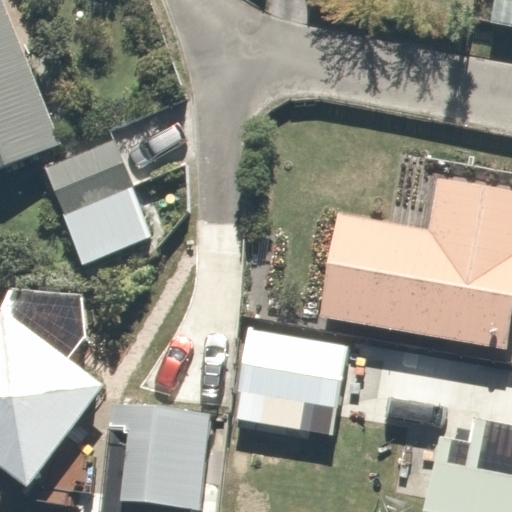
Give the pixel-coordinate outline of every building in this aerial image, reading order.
[(0,0),(0,174),(66,149),(8,0),(0,0)] [(511,0),(489,0),(485,35),(511,39),(511,0)] [(116,144),(42,169),(85,290),(158,264),(116,144)] [(505,351),(511,318),(511,195),(440,181),(431,224),(338,205),(315,312),(505,351)] [(103,392),(0,321),(0,471),(33,494),(103,392)] [(262,328),(250,398),(344,413),(356,344),(262,328)] [(197,511),(204,412),(110,406),(107,443),(124,444),(118,511),(197,511)] [(511,511),(511,424),(481,418),(475,446),(438,438),(421,511),(511,511)]
